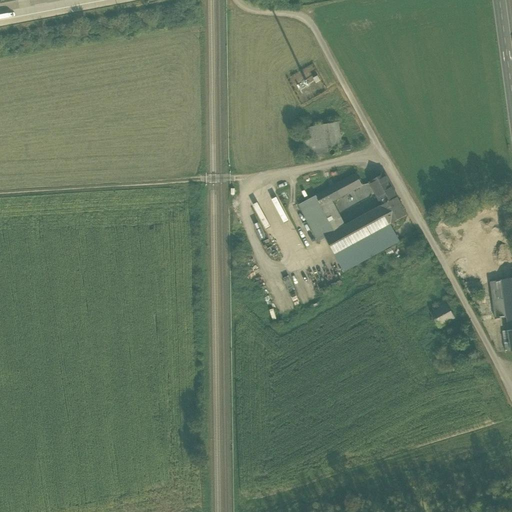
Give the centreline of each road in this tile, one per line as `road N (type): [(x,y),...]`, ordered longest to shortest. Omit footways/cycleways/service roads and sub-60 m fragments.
road 1 (unclassified): [(238,0),(310,22),(511,389)]
road 2 (track): [(0,191),(241,178)]
